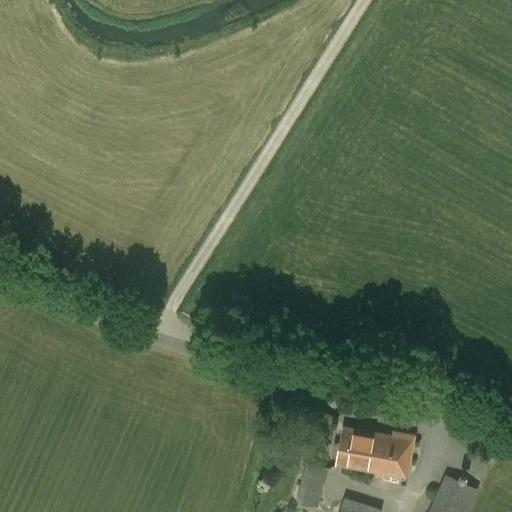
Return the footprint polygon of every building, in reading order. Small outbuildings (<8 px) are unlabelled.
[(385,444),(387,436),(343,428),(336,466),(366,472),(369,450),(380,452),(381,444),(385,444)] [(392,437),(387,436),(385,444),(381,444),(380,452),(369,450),(366,472),(407,479),(415,437),(393,433),(392,437)] [(287,443),(268,439),(265,454),(284,458),(287,443)] [(306,462),(295,501),(319,507),(329,468),(306,462)] [(468,511),(478,490),(445,474),(428,511),(468,511)] [(344,497),(339,511),(380,511),(381,509),(344,497)]
